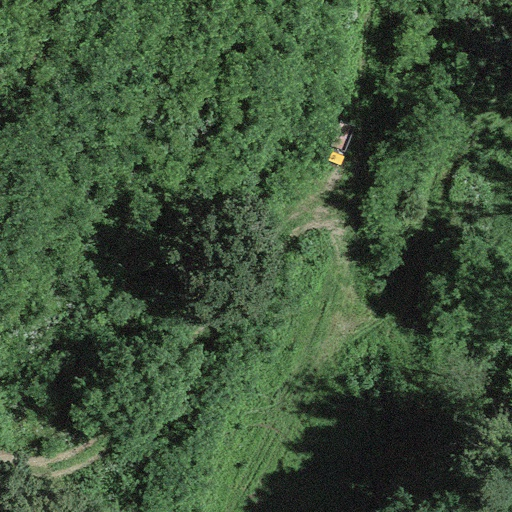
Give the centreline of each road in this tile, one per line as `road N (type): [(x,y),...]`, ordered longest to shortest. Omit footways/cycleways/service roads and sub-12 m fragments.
road 1 (track): [(420,0),(430,74),(401,193),(335,258),(295,249),(204,306),(187,369),(189,446)]
road 2 (track): [(0,374),(4,387),(36,388),(85,278),(156,179),(249,113),(293,0)]
